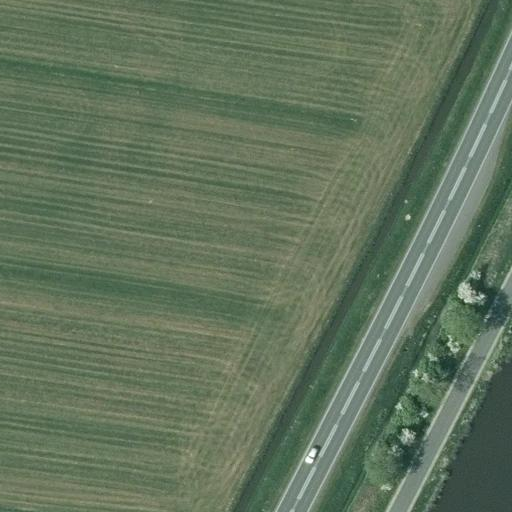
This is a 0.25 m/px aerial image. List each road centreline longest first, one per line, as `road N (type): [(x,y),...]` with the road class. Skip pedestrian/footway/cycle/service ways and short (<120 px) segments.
road 1 (trunk): [(291,511),(511,69)]
road 2 (unclassified): [(404,511),(511,302)]
